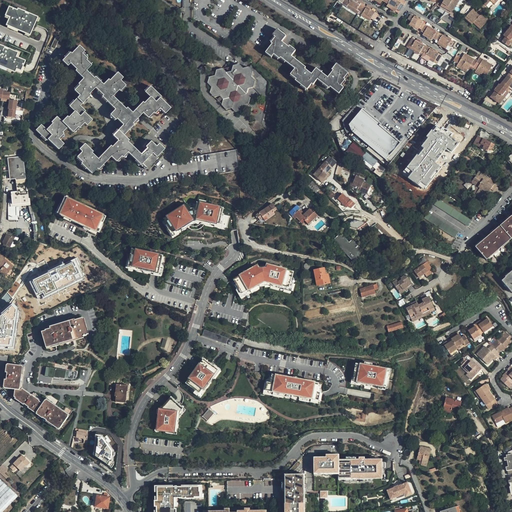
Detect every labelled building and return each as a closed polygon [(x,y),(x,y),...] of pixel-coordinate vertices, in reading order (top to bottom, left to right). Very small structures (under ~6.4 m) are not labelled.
[(341,0),(359,11),(363,5),(355,0),(341,0)] [(388,4),(387,6),(395,11),(397,9),(400,11),(404,5),(398,1),(398,0),(386,0),(385,2),(388,4)] [(444,0),(440,6),(446,9),(452,13),(459,0),(444,0)] [(468,15),(473,9),(467,4),(462,10),(468,15)] [(378,14),(375,12),(371,10),(370,9),(366,7),(363,5),(359,11),(362,13),(361,16),(369,21),(371,19),(374,21),(378,14)] [(16,10),(8,6),(4,15),(8,17),(5,25),(29,35),(37,17),(28,13),(28,14),(21,11),(21,10),(17,8),(16,10)] [(337,15),(377,40),(382,31),(342,6),(337,15)] [(481,29),(488,20),(482,14),(484,12),(480,9),(476,13),(473,9),(468,15),(467,16),(474,23),(475,21),(478,24),(477,26),(481,29)] [(422,30),(425,24),(422,22),(423,21),(411,14),(408,19),(411,21),(409,25),(418,30),(419,28),(422,30)] [(450,23),(435,14),(431,20),(447,30),(450,23)] [(474,23),(467,16),(465,18),(472,25),(474,23)] [(440,33),(425,24),(422,30),(421,31),(424,33),(423,35),(431,40),(433,38),(436,40),(440,33)] [(511,25),(503,36),(505,37),(502,42),(508,46),(511,42),(511,25)] [(336,64),(331,70),(333,71),(327,78),(316,69),(311,75),(304,69),(305,68),(291,57),(295,51),(289,46),(288,47),(281,42),(286,36),(277,29),(272,35),(275,38),(270,43),(272,44),(265,53),(271,58),(273,55),(279,59),(280,58),(294,69),(290,75),(296,79),(295,81),(307,90),(311,84),(312,85),(317,79),(329,88),(330,87),(338,94),(343,88),(340,86),(344,80),(343,79),(348,73),(336,64)] [(454,42),(440,33),(436,40),(434,42),(446,49),(448,45),(451,48),(454,42)] [(50,47),(54,49),(60,38),(56,36),(50,47)] [(392,49),(477,91),(480,86),(449,66),(439,66),(437,64),(425,57),(422,55),(421,56),(407,47),(409,44),(397,39),(392,49)] [(425,57),(430,48),(425,45),(424,46),(412,39),(409,44),(407,47),(421,56),(422,55),(425,57)] [(128,140),(123,135),(133,124),(132,123),(142,113),(147,118),(153,112),(154,114),(159,108),(164,114),(169,108),(159,98),(160,97),(149,87),(144,92),(149,97),(143,104),(142,102),(132,113),(126,108),(125,109),(112,96),(118,90),(119,91),(124,86),(119,81),(122,78),(117,73),(109,81),(107,80),(102,85),(94,77),(93,78),(85,71),(90,66),(85,61),(86,59),(80,54),(83,51),(78,46),(71,54),(69,53),(61,61),(67,66),(69,63),(76,70),(75,71),(83,79),(78,84),(79,85),(74,90),(79,95),(77,98),(82,103),(90,95),(89,94),(95,88),(103,95),(101,97),(114,109),(110,114),(115,119),(116,118),(123,124),(113,135),(118,140),(111,147),(110,145),(97,159),(91,153),(92,151),(84,143),(79,149),(82,152),(77,157),(82,162),(81,163),(91,173),(96,168),(98,170),(110,156),(116,161),(121,156),(122,157),(127,152),(146,170),(157,158),(156,157),(163,149),(157,144),(155,146),(150,141),(145,147),(146,148),(140,154),(127,141),(128,140)] [(0,66),(10,71),(13,72),(15,69),(20,71),(24,62),(14,58),(16,54),(7,49),(6,50),(0,47),(0,66)] [(442,56),(430,48),(425,57),(437,64),(442,56)] [(473,68),(474,66),(475,64),(477,61),(465,53),(458,64),(467,70),(470,66),(473,68)] [(492,65),(480,57),(477,61),(475,64),(479,66),(477,68),(476,70),(485,76),(488,71),(490,68),(492,65)] [(232,107),(237,105),(238,100),(234,96),(235,90),(240,88),(245,92),(250,91),(252,84),(257,83),(258,78),(254,74),(255,68),(250,64),(244,65),(240,62),(235,64),(234,69),(228,70),(224,67),(218,69),(217,74),(212,76),(210,82),(215,86),(214,91),(219,95),(223,94),(228,98),(227,103),(232,107)] [(511,69),(502,82),(508,87),(511,82),(511,69)] [(491,97),(496,102),(506,90),(508,87),(502,82),(500,85),(499,84),(494,91),(495,91),(491,97)] [(254,100),(255,95),(250,91),(245,92),(240,88),(235,90),(234,96),(238,100),(237,105),(241,109),(247,107),(248,102),(254,100)] [(0,98),(2,99),(2,101),(9,102),(8,109),(7,109),(6,117),(16,118),(18,101),(9,100),(10,93),(3,92),(3,90),(0,89),(0,98)] [(506,90),(496,102),(499,104),(509,92),(506,90)] [(80,106),(82,103),(77,98),(69,106),(74,111),(80,116),(83,112),(85,111),(80,106)] [(358,108),(345,124),(383,156),(393,144),(396,140),(392,137),(358,108)] [(91,120),(83,112),(80,116),(74,111),(68,118),(66,116),(61,122),(56,117),(51,122),(52,123),(46,130),(40,125),(35,130),(46,140),(47,139),(58,149),(63,144),(58,139),(63,133),(62,132),(67,127),(72,132),(77,127),(78,128),(83,123),(86,125),(91,120)] [(457,144),(439,129),(436,133),(434,132),(432,134),(428,131),(424,136),(426,138),(419,146),(422,149),(415,158),(414,157),(402,171),(407,175),(405,177),(415,185),(417,182),(423,186),(430,178),(429,177),(437,167),(431,162),(441,150),(448,156),(457,144)] [(478,146),(482,138),(478,136),(477,138),(474,144),(478,146)] [(482,138),(478,146),(489,153),(493,145),(482,138)] [(380,160),(383,157),(369,146),(367,149),(380,160)] [(182,179),(240,171),(237,150),(179,159),(182,179)] [(377,161),(364,150),(360,156),(363,159),(372,166),(377,161)] [(10,171),(2,172),(2,180),(15,178),(16,184),(25,183),(21,157),(9,158),(10,171)] [(502,173),(508,166),(501,160),(495,167),(502,173)] [(324,162),(313,174),(322,182),(323,180),(324,179),(323,178),(325,175),(325,174),(327,172),(330,168),(324,162)] [(339,163),(335,174),(340,176),(341,173),(344,165),(339,163)] [(479,171),(472,182),(479,186),(477,188),(480,190),(476,195),(484,200),(491,190),(494,192),(497,188),(493,186),(488,182),(491,179),(479,171)] [(356,176),(353,185),(352,184),(351,186),(358,189),(359,188),(361,189),(364,182),(365,180),(356,176)] [(360,191),(367,195),(372,186),(364,182),(361,189),(360,191)] [(25,183),(16,184),(17,192),(11,193),(13,202),(13,205),(18,204),(28,203),(25,183)] [(325,195),(330,199),(335,194),(334,193),(330,190),(325,195)] [(337,198),(346,207),(348,206),(349,206),(351,208),(354,204),(350,199),(349,200),(346,197),(341,193),(337,198)] [(56,212),(61,215),(68,200),(63,197),(56,212)] [(491,198),(486,206),(490,208),(492,205),(495,200),(491,198)] [(100,233),(107,218),(68,200),(61,215),(63,216),(77,222),(78,221),(85,224),(84,226),(98,232),(100,233)] [(395,204),(400,212),(406,208),(403,205),(401,201),(395,204)] [(13,202),(11,202),(10,223),(18,223),(18,204),(13,205),(13,202)] [(190,210),(186,204),(163,219),(166,224),(172,233),(191,221),(197,219),(219,224),(223,208),(196,202),(194,210),(190,210)] [(441,209),(468,227),(472,222),(445,203),(441,209)] [(272,205),(255,216),(258,219),(260,222),(261,221),(263,220),(265,222),(274,216),(273,213),(276,211),(272,205)] [(308,225),(317,216),(316,215),(317,213),(312,208),(310,210),(304,215),(302,213),(301,215),(298,212),(292,217),(295,219),(297,218),(301,222),(303,220),(308,225)] [(224,215),(221,214),(219,224),(197,219),(191,221),(172,233),(166,224),(164,226),(166,229),(165,230),(170,239),(178,234),(177,232),(180,230),(181,232),(187,228),(187,226),(202,223),(203,223),(203,225),(210,226),(210,225),(215,226),(214,227),(223,229),(225,219),(223,219),(224,215)] [(428,220),(455,239),(459,233),(432,214),(428,220)] [(78,221),(77,222),(63,216),(62,218),(76,225),(77,223),(84,227),(83,228),(97,235),(98,232),(84,226),(85,224),(78,221)] [(511,216),(476,248),(487,261),(491,258),(490,257),(496,252),(497,253),(504,247),(503,246),(508,241),(509,242),(511,240),(511,216)] [(112,220),(107,218),(100,233),(105,235),(112,220)] [(349,226),(352,230),(360,223),(357,219),(353,222),(349,226)] [(4,244),(10,247),(16,237),(7,235),(4,241),(3,241),(3,242),(3,243),(4,243),(4,244)] [(354,262),(358,258),(356,256),(361,252),(353,242),(349,245),(341,235),(338,238),(337,237),(332,241),(336,245),(344,254),(346,252),(354,262)] [(373,248),(376,253),(386,246),(383,241),(373,248)] [(71,254),(40,245),(13,286),(46,307),(51,298),(58,303),(64,293),(71,297),(94,262),(75,248),(71,254)] [(139,251),(130,249),(129,257),(127,265),(139,268),(146,269),(158,272),(162,255),(153,254),(142,251),(142,253),(138,253),(139,251)] [(351,263),(354,262),(346,252),(344,254),(351,263)] [(0,254),(0,268),(1,269),(0,269),(0,271),(5,276),(12,267),(13,265),(0,254)] [(139,268),(127,265),(129,257),(125,256),(122,268),(139,272),(139,268)] [(418,277),(419,278),(425,273),(430,269),(431,268),(424,259),(412,268),(414,271),(418,277)] [(160,263),(158,272),(146,269),(145,273),(162,277),(165,264),(160,263)] [(261,273),(257,267),(246,273),(240,276),(233,280),(236,285),(241,294),(261,284),(267,283),(288,289),(293,273),(267,265),(265,273),(261,273)] [(14,269),(12,267),(5,276),(8,278),(14,269)] [(326,279),(325,275),(324,269),(314,271),(315,277),(317,286),(329,284),(328,278),(326,279)] [(511,272),(502,281),(511,293),(511,292),(511,272)] [(406,274),(401,277),(402,279),(400,280),(399,279),(394,282),(394,283),(400,291),(407,286),(409,288),(414,285),(406,274)] [(294,280),(291,279),(288,289),(267,283),(261,284),(241,294),(236,285),(233,287),(235,291),(234,292),(239,300),(247,296),(246,294),(249,292),(250,294),(257,290),(256,289),(257,288),(272,287),(273,287),(272,289),(279,291),(280,289),(284,290),(283,292),(292,294),(295,285),(293,284),(294,280)] [(358,289),(360,298),(375,294),(374,291),(378,290),(376,284),(358,289)] [(407,286),(400,291),(402,294),(409,288),(407,286)] [(435,312),(429,298),(422,301),(423,303),(424,304),(419,306),(417,302),(413,304),(414,306),(411,307),(406,309),(411,319),(415,317),(416,319),(423,316),(429,313),(430,314),(435,312)] [(39,331),(42,345),(42,346),(46,345),(46,346),(83,337),(81,330),(82,330),(80,320),(66,323),(66,322),(48,327),(48,329),(39,331)] [(473,340),(492,328),(488,320),(486,322),(484,323),(483,321),(483,320),(475,325),(476,327),(472,330),(468,332),(473,340)] [(403,328),(401,322),(387,327),(388,333),(403,328)] [(227,337),(204,330),(202,335),(225,343),(227,337)] [(477,355),(486,364),(491,359),(493,360),(495,357),(497,359),(498,359),(501,356),(499,354),(502,350),(504,348),(505,349),(511,343),(510,342),(511,339),(511,338),(506,333),(498,341),(497,340),(488,349),(485,347),(477,355)] [(443,345),(449,355),(457,350),(456,349),(464,344),(465,347),(469,344),(464,337),(460,339),(458,336),(455,337),(451,340),(452,342),(447,345),(446,343),(443,345)] [(163,338),(161,349),(170,351),(172,340),(163,338)] [(191,376),(186,383),(193,388),(199,393),(207,382),(211,377),(217,369),(210,364),(203,359),(200,364),(196,369),(194,373),(191,376)] [(472,378),(480,369),(476,365),(475,366),(473,364),(470,361),(469,362),(466,360),(460,367),(467,374),(472,378)] [(211,363),(210,364),(217,369),(211,377),(214,379),(220,369),(211,363)] [(376,366),(358,363),(354,384),(387,391),(391,368),(376,366)] [(24,368),(8,366),(7,374),(9,375),(8,382),(5,382),(4,390),(21,392),(21,389),(24,368)] [(47,367),(45,375),(60,378),(60,376),(70,378),(72,371),(47,367)] [(511,369),(510,367),(508,370),(509,371),(511,373),(509,376),(505,372),(502,376),(503,377),(500,380),(500,382),(508,389),(511,386),(511,369)] [(280,375),(267,372),(262,394),(290,399),(294,378),(280,375)] [(294,378),(290,399),(320,404),(321,394),(323,384),(309,381),(294,378)] [(207,382),(199,393),(193,388),(191,391),(200,397),(205,391),(204,391),(205,390),(210,384),(207,382)] [(128,385),(116,384),(115,393),(116,393),(114,401),(120,402),(120,400),(125,401),(126,392),(127,392),(128,385)] [(488,392),(483,386),(473,393),(474,394),(478,399),(479,398),(482,402),(485,406),(488,410),(497,404),(488,392)] [(21,392),(16,391),(15,401),(20,404),(38,415),(37,416),(44,421),(44,420),(48,423),(47,424),(60,432),(70,417),(48,402),(44,406),(27,393),(21,389),(21,392)] [(174,400),(180,406),(179,408),(182,410),(176,417),(174,432),(166,431),(166,433),(177,434),(179,418),(186,410),(172,397),(170,399),(172,402),(174,400)] [(463,402),(447,398),(443,411),(452,413),(452,410),(460,412),(463,402)] [(166,431),(174,432),(176,417),(182,410),(179,408),(180,406),(174,400),(172,402),(170,399),(160,410),(159,414),(159,418),(158,422),(158,428),(157,430),(160,430),(166,431)] [(508,408),(491,416),(497,428),(499,427),(511,420),(511,408),(509,410),(508,408)] [(208,409),(202,416),(207,421),(214,414),(208,409)] [(8,422),(0,430),(0,463),(5,458),(25,437),(8,422)] [(96,438),(94,457),(105,465),(109,460),(109,451),(100,438),(96,438)] [(420,447),(416,459),(421,461),(420,465),(426,467),(431,449),(420,447)] [(22,455),(10,468),(14,471),(14,470),(17,467),(20,470),(26,464),(24,463),(27,460),(22,455)] [(382,478),(382,460),(365,460),(365,458),(360,458),(360,460),(339,461),(339,455),(327,456),(327,462),(324,462),(324,458),(315,458),(315,472),(323,472),(323,474),(332,474),(332,472),(339,472),(339,477),(345,477),(345,479),(373,479),(378,479),(378,478),(382,478)] [(289,471),(293,474),(301,465),(298,462),(296,463),(294,466),(291,469),(289,471)] [(2,465),(0,467),(0,471),(7,478),(8,476),(5,473),(8,470),(2,465)] [(307,475),(285,475),(285,511),(304,511),(304,509),(303,509),(303,498),(304,498),(304,494),(307,494),(307,475)] [(0,511),(2,511),(18,496),(0,478),(0,511)] [(412,492),(408,483),(402,485),(401,482),(396,484),(395,484),(396,487),(395,487),(395,488),(387,491),(391,500),(398,497),(399,499),(406,496),(406,494),(412,492)] [(177,511),(177,509),(176,509),(175,499),(182,499),(182,500),(195,499),(195,498),(201,498),(201,491),(200,491),(200,487),(182,487),(178,487),(178,486),(175,486),(175,487),(158,488),(158,493),(158,501),(155,501),(155,508),(157,508),(157,511),(177,511)] [(182,486),(182,487),(200,487),(200,491),(201,491),(201,498),(195,498),(195,499),(203,499),(203,486),(182,486)] [(109,508),(110,498),(108,498),(108,494),(105,494),(104,497),(98,496),(96,506),(109,508)]
